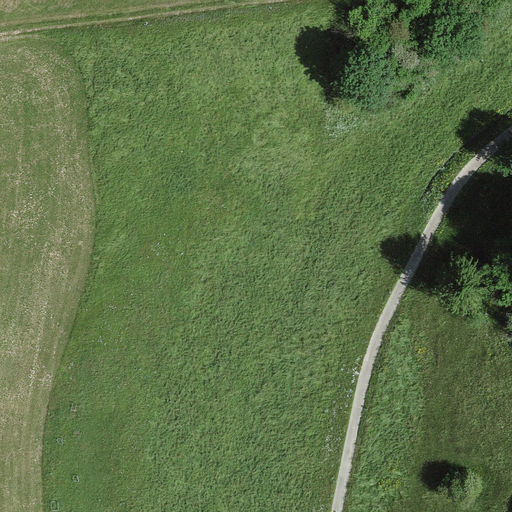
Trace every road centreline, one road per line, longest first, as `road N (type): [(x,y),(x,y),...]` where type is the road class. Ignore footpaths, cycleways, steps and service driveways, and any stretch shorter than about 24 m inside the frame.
road 1 (unclassified): [(337,511),(376,337),(445,197),(511,130)]
road 2 (track): [(0,26),(200,0)]
